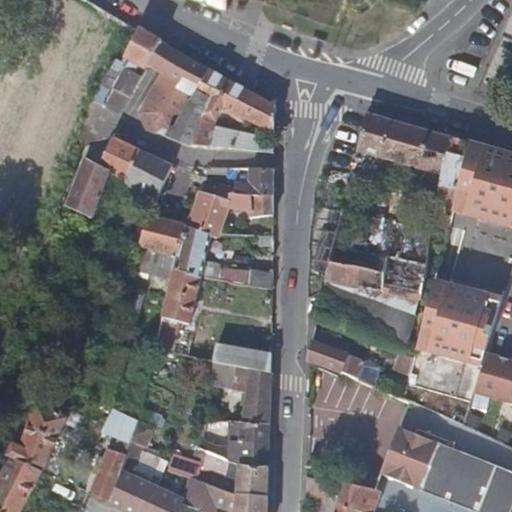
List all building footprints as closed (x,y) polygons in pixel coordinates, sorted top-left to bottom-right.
[(80,147),(82,151),(105,138),(148,67),(161,43),(139,30),(121,63),(124,65),(104,107),(92,103),(80,147)] [(161,43),(148,67),(160,73),(141,111),(149,130),(155,133),(155,126),(167,130),(173,130),(180,127),(192,99),(205,103),(198,90),(208,69),(161,43)] [(116,61),(92,103),(104,107),(124,65),(121,63),(116,61)] [(205,103),(195,145),(275,154),(275,141),(214,134),(222,113),(275,133),(275,107),(215,73),(208,69),(198,90),(205,103)] [(155,126),(155,133),(195,145),(205,103),(192,99),(180,127),(173,130),(167,130),(155,126)] [(436,201),(448,141),(417,133),(365,118),(357,152),(417,169),(412,198),(435,203),(436,201)] [(0,136),(0,172),(14,177),(25,145),(0,136)] [(99,166),(110,172),(125,180),(140,152),(113,140),(99,166)] [(452,204),(467,147),(448,141),(436,201),(452,204)] [(511,158),(467,147),(452,204),(449,213),(511,230),(511,158)] [(140,152),(125,180),(124,183),(157,200),(174,167),(140,152)] [(84,163),(67,207),(91,216),(98,197),(104,198),(107,190),(102,188),(110,172),(99,166),(89,161),(84,163)] [(233,191),(234,196),(275,198),(275,171),(249,171),(249,184),(235,184),(233,191)] [(188,219),(185,227),(209,238),(212,239),(215,239),(217,235),(228,210),(251,211),(251,217),(274,218),(275,198),(234,196),(201,190),(188,219)] [(407,221),(344,206),(326,282),(317,319),(405,353),(425,266),(431,230),(407,225),(407,221)] [(137,248),(176,258),(185,227),(188,219),(169,213),(168,222),(159,220),(160,211),(152,208),(149,216),(147,217),(144,225),(142,232),(137,248)] [(168,222),(169,213),(160,211),(159,220),(168,222)] [(136,230),(142,232),(144,225),(137,224),(136,230)] [(176,258),(172,272),(198,279),(212,281),(215,265),(203,262),(209,238),(185,227),(176,258)] [(250,286),(273,289),(273,268),(253,265),(250,286)] [(172,272),(152,351),(170,354),(176,323),(187,325),(198,279),(172,272)] [(415,349),(480,368),(485,353),(496,316),(449,303),(445,318),(438,316),(442,301),(446,286),(433,282),(415,349)] [(14,304),(2,297),(0,300),(0,329),(1,329),(14,304)] [(449,303),(442,301),(438,316),(445,318),(449,303)] [(365,364),(311,343),(308,357),(308,361),(358,381),(365,364)] [(236,367),(271,374),(271,357),(217,346),(214,363),(236,367)] [(511,360),(485,353),(474,392),(511,402),(511,360)] [(233,391),(236,367),(214,363),(210,387),(233,391)] [(241,441),(268,447),(271,374),(236,367),(233,391),(232,396),(246,399),(243,420),(241,441)] [(6,459),(41,475),(66,423),(35,407),(34,410),(28,407),(20,423),(25,426),(13,449),(7,445),(2,454),(6,459)] [(228,460),(268,469),(268,447),(241,441),(243,420),(230,419),(229,422),(228,460)] [(80,448),(93,455),(104,432),(91,425),(80,448)] [(510,511),(511,507),(511,468),(462,450),(444,444),(446,438),(415,427),(413,432),(396,426),(379,474),(486,511),(510,511)] [(113,501),(123,474),(121,473),(126,454),(107,448),(96,477),(89,496),(112,506),(113,501)] [(228,495),(267,498),(268,469),(228,460),(205,455),(201,471),(189,467),(186,478),(189,481),(228,495)] [(23,511),(41,475),(6,459),(0,469),(0,511),(23,511)] [(180,511),(181,508),(183,501),(123,474),(113,501),(138,511),(137,511),(180,511)] [(334,482),(306,477),(305,500),(324,502),(331,497),(334,482)] [(266,511),(267,498),(228,495),(189,481),(183,501),(181,508),(193,511),(208,511),(210,508),(220,511),(224,508),(234,511),(266,511)] [(345,484),(336,511),(374,511),(380,490),(345,484)] [(112,506),(125,511),(137,511),(138,511),(113,501),(112,506)]
